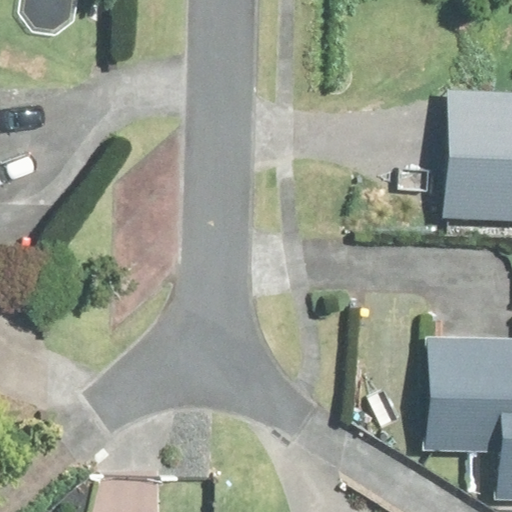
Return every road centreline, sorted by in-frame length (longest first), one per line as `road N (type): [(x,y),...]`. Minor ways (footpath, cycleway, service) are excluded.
road 1 (residential): [(240,0),(211,341),(218,351)]
road 2 (residential): [(218,351),(104,418)]
